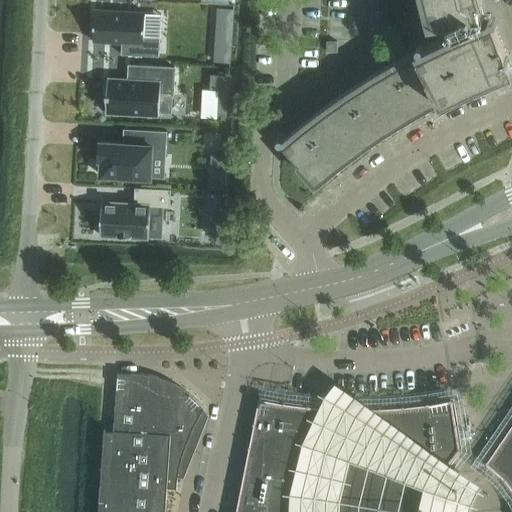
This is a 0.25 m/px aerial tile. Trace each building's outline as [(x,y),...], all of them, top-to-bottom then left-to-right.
[(429,0),(433,13),(445,10),(480,1),(481,0),(429,0)] [(480,1),(445,10),(455,31),(458,30),(469,25),(485,19),(480,1)] [(95,11),(94,42),(122,43),(122,55),(160,57),(161,38),(144,37),(145,14),(95,11)] [(485,19),(469,25),(458,30),(460,36),(444,43),(420,55),(396,68),(373,82),(350,96),(328,112),(306,128),(285,146),(316,183),(330,172),(344,161),(370,141),(385,131),(412,114),(428,105),(441,98),(443,102),(459,94),(475,86),(504,74),(511,70),(511,66),(495,21),(499,20),(497,14),(485,19)] [(328,42),(328,52),(338,52),(338,42),(328,42)] [(108,79),(106,113),(160,116),(160,112),(171,113),(172,95),(174,95),(175,68),(130,66),(130,67),(134,68),(134,77),(129,77),(129,80),(108,79)] [(211,74),(210,89),(219,90),(217,117),(227,118),(229,74),(211,74)] [(101,142),(100,161),(102,161),(101,176),(151,179),(153,155),(166,155),(168,132),(136,130),(135,144),(101,142)] [(210,177),(210,188),(226,189),(226,178),(210,177)] [(102,203),(100,236),(119,237),(131,238),(131,237),(149,238),(149,237),(162,238),(163,207),(170,208),(171,190),(135,188),(135,204),(102,203)] [(178,482),(179,477),(180,467),(183,458),(184,453),(187,444),(189,440),(191,435),(195,426),(199,418),(205,408),(201,404),(198,400),(194,397),(190,394),(186,391),(178,386),(174,383),(169,381),(165,380),(155,377),(142,375),(119,373),(115,431),(106,430),(106,428),(105,428),(99,511),(166,511),(168,488),(176,489),(176,491),(177,491),(178,482)] [(431,511),(432,502),(433,502),(434,501),(433,500),(440,480),(441,480),(442,478),(441,478),(449,464),(450,464),(451,463),(450,463),(459,450),(460,451),(461,450),(461,448),(460,448),(456,426),(457,426),(457,424),(456,424),(453,402),(454,402),(453,400),(452,401),(452,400),(450,400),(451,401),(429,405),(429,404),(427,404),(427,405),(405,407),(405,406),(403,407),(381,409),(381,408),(379,408),(379,409),(357,409),(357,408),(355,408),(355,409),(333,409),(333,408),(331,408),(331,409),(309,407),(309,406),(308,406),(307,407),(285,404),(286,403),(284,403),(284,404),(275,402),(262,400),(262,399),(260,398),(260,399),(259,399),(259,401),(260,401),(255,423),(254,423),(254,424),(255,425),(251,446),(250,446),(249,448),(250,448),(246,470),(245,470),(245,471),(246,472),(241,493),(240,493),(240,495),(241,495),(237,511),(431,511)] [(488,461),(487,463),(487,464),(488,465),(489,464),(505,479),(506,481),(507,480),(511,487),(511,427),(502,442),(501,441),(500,443),(501,443),(488,462),(488,461)]
